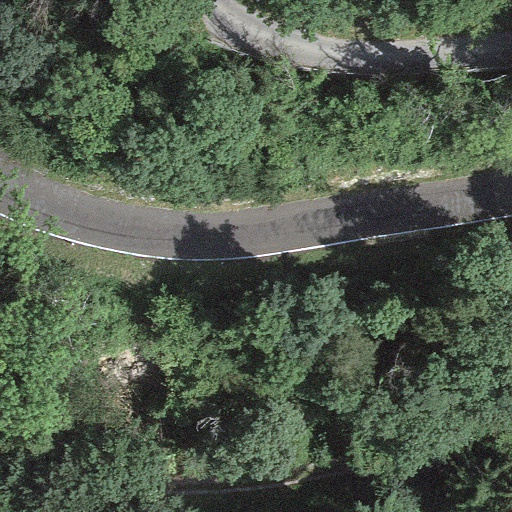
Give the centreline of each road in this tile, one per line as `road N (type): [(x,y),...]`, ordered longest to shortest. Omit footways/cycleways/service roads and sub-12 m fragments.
road 1 (tertiary): [(511,190),(347,222),(178,236),(79,217),(0,183)]
road 2 (track): [(0,468),(88,485),(175,489),(253,486),(368,465),(511,462)]
road 3 (unclassified): [(511,46),(326,53),(254,36),(207,0)]
